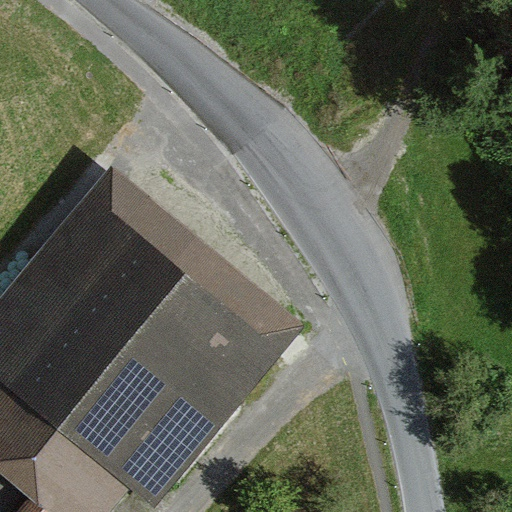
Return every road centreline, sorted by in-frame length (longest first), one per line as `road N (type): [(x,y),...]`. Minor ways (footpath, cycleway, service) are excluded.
road 1 (unclassified): [(146,0),(316,221),(371,307),(402,397),(426,511)]
road 2 (track): [(371,307),(177,511)]
